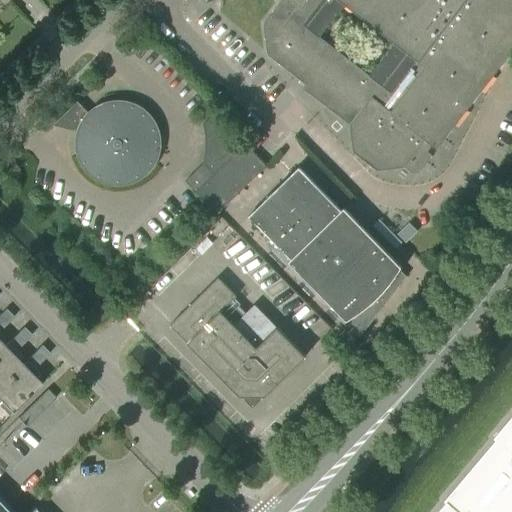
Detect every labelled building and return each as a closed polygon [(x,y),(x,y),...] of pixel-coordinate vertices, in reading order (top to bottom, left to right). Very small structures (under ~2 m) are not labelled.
[(511,0),(281,0),(264,22),(268,54),(303,82),(304,88),(351,124),(354,151),(378,170),(405,166),(413,173),(419,173),(511,52),(511,0)] [(109,183),(120,184),(131,182),(140,178),(149,172),(155,163),(159,155),(161,145),(161,136),(158,126),(152,117),(149,113),(145,109),(140,105),(133,102),(124,100),(114,100),(104,102),(96,107),(89,113),(82,122),(78,133),(77,144),(79,155),(84,165),(91,173),(100,179),(109,183)] [(214,112),(206,121),(214,129),(223,121),(214,112)] [(185,180),(196,192),(245,143),(223,121),(214,129),(206,121),(203,123),(204,126),(205,134),(205,141),(205,146),(205,153),(204,160),(203,163),(185,180)] [(245,143),(196,192),(217,213),(267,165),(245,143)] [(352,323),(364,332),(407,276),(300,167),(250,215),(271,237),(265,242),(340,320),(348,327),(352,323)] [(265,395),(306,356),(255,303),(246,312),(233,299),(237,296),(218,277),(170,324),(240,395),(245,395),(245,400),(253,408),(261,399),(261,395),(265,395)] [(0,388),(24,365),(14,355),(17,351),(10,343),(6,347),(7,348),(0,354),(0,388)] [(42,383),(39,381),(31,373),(35,369),(27,361),(24,365),(0,388),(0,407),(9,417),(46,381),(45,380),(42,383)] [(48,390),(41,397),(49,406),(56,398),(55,397),(48,390)] [(41,413),(49,406),(41,397),(33,404),(41,413)] [(34,420),(41,413),(33,404),(26,411),(34,420)] [(34,420),(26,411),(18,419),(26,427),(27,427),(34,420)] [(511,511),(511,417),(495,438),(497,440),(446,500),(448,502),(439,511),(511,511)] [(37,511),(34,509),(30,511),(9,511),(0,502),(0,511),(37,511)]
